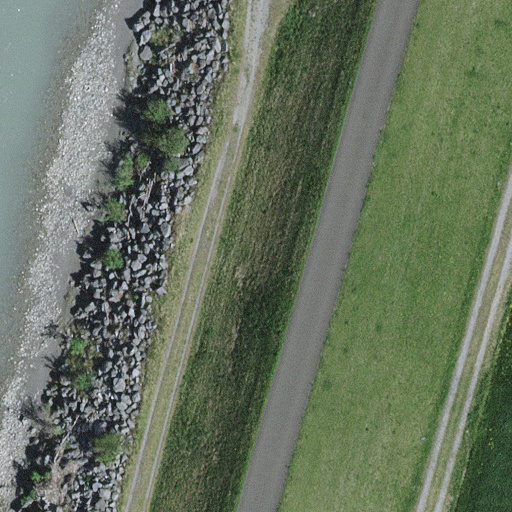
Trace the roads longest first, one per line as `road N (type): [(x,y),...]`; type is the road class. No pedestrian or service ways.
road 1 (track): [(121,511),(263,0)]
road 2 (track): [(511,200),(425,511)]
